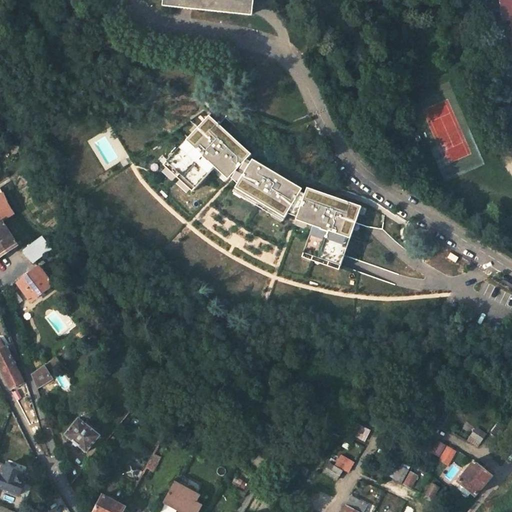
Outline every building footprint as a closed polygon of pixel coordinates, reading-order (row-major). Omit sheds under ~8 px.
[(164,0),(164,3),(250,13),(250,0),(164,0)] [(217,196),(196,173),(168,144),(162,149),(158,145),(162,141),(155,134),(145,144),(143,142),(136,149),(144,157),(145,156),(150,160),(145,165),(194,217),(196,216),(197,217),(196,220),(199,224),(205,226),(207,225),(209,226),(208,228),(269,264),(272,262),(274,263),(273,265),(277,267),(283,269),(284,267),(287,268),(287,271),(355,286),(357,279),(364,281),(364,282),(375,285),(377,276),(374,275),(377,260),(368,258),(367,263),(361,262),(362,255),(293,239),(293,237),(289,236),(287,235),(286,236),(224,201),(225,199),(221,197),(218,195),(217,196)] [(310,173),(301,189),(310,194),(319,178),(310,173)] [(1,195),(0,195),(0,221),(12,213),(1,195)] [(0,256),(16,246),(0,222),(0,256)] [(40,237),(22,251),(32,263),(49,249),(40,237)] [(31,302),(52,285),(37,266),(16,283),(31,302)] [(19,359),(14,343),(6,346),(14,361),(19,359)] [(15,366),(14,361),(6,346),(0,349),(0,368),(2,372),(15,366)] [(37,392),(52,381),(47,374),(59,365),(55,360),(32,376),(37,392)] [(25,383),(15,366),(2,372),(11,390),(25,383)] [(64,436),(85,453),(98,436),(77,419),(64,436)] [(448,442),(441,438),(434,450),(440,454),(448,442)] [(452,443),(443,457),(450,462),(459,448),(452,443)] [(386,456),(377,451),(368,466),(378,471),(386,456)] [(342,468),(330,461),(325,470),(337,477),(342,468)] [(475,462),(458,482),(476,497),(493,477),(475,462)] [(393,480),(400,468),(393,464),(386,477),(393,480)] [(0,466),(0,487),(20,495),(24,483),(21,482),(24,475),(3,467),(0,466)] [(400,484),(406,471),(400,468),(393,480),(400,484)] [(410,489),(416,476),(409,473),(403,485),(410,489)] [(166,501),(184,511),(198,511),(202,506),(198,503),(202,497),(200,496),(205,487),(185,476),(179,487),(175,485),(166,501)] [(434,496),(441,484),(434,480),(427,491),(434,496)] [(141,481),(137,489),(147,496),(152,488),(141,481)] [(24,483),(20,495),(27,498),(31,486),(24,483)] [(288,487),(283,496),(287,498),(292,489),(288,487)] [(93,511),(123,511),(125,509),(103,496),(93,511)] [(352,496),(343,511),(363,511),(368,504),(352,496)]
